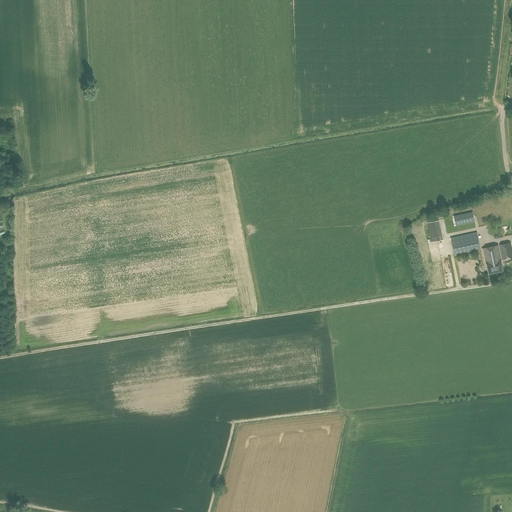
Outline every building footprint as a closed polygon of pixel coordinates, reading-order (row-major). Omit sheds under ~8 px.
[(456,225),(475,221),(473,211),(454,215),(456,225)] [(427,222),(431,241),(443,239),(439,219),(427,222)] [(481,248),(477,232),(451,237),(451,238),(451,240),(453,248),(454,255),(481,249),(481,248)] [(500,245),(500,248),(503,259),(511,257),(511,248),(511,242),(500,245)] [(498,245),(483,248),(487,263),(489,273),(503,270),(501,260),(502,260),(499,248),(498,245)]
